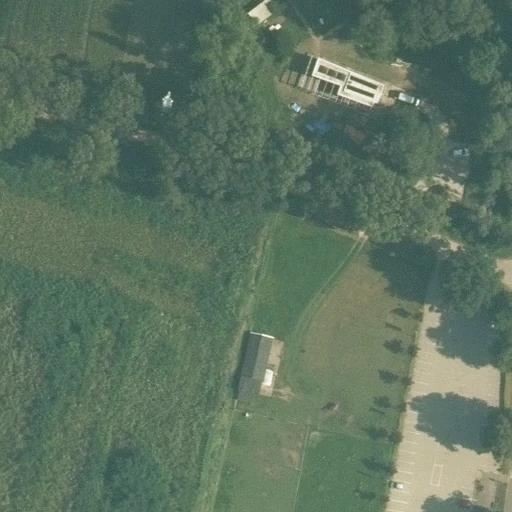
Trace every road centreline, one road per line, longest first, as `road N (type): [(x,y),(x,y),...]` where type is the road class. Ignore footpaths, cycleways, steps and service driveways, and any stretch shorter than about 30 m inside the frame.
road 1 (track): [(263,181),(100,123),(0,101)]
road 2 (track): [(465,251),(263,181)]
